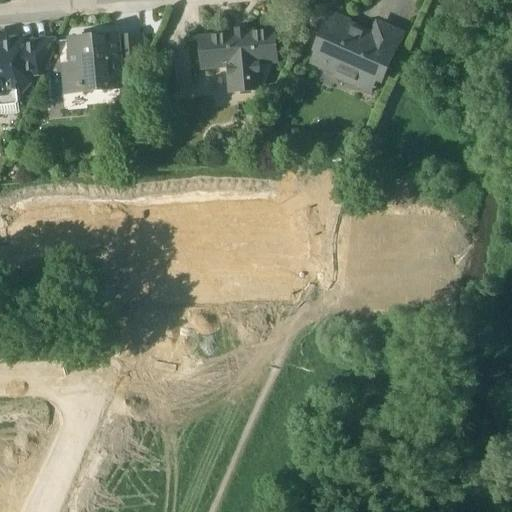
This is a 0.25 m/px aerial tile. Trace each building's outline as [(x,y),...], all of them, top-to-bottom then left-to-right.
[(348,24),(331,16),(322,38),(327,40),(316,65),(339,75),(342,70),(354,75),(353,77),(370,85),(378,66),(387,70),(391,60),(367,49),(372,38),(346,27),(348,24)] [(401,36),(377,26),(372,38),(367,49),(391,60),(401,36)] [(229,38),(200,41),(203,69),(229,66),(231,93),(260,91),(258,64),(276,62),(274,34),(253,36),(252,33),(246,34),(246,30),(244,30),(244,32),(236,32),(236,31),(235,31),(235,35),(229,35),(229,38)] [(117,37),(70,41),(74,82),(82,81),(82,86),(81,86),(81,89),(82,89),(83,93),(122,90),(120,67),(117,39),(117,37)] [(140,37),(117,39),(120,67),(140,65),(142,61),(140,37)] [(24,42),(0,44),(0,95),(20,93),(26,86),(25,75),(24,75),(24,69),(21,67),(24,62),(23,46),(24,46),(24,42)] [(24,46),(23,46),(24,62),(21,67),(24,69),(24,75),(25,75),(45,73),(58,43),(24,46)] [(188,54),(162,57),(164,78),(177,77),(178,88),(191,86),(188,54)] [(177,77),(164,78),(165,89),(178,88),(177,77)]
